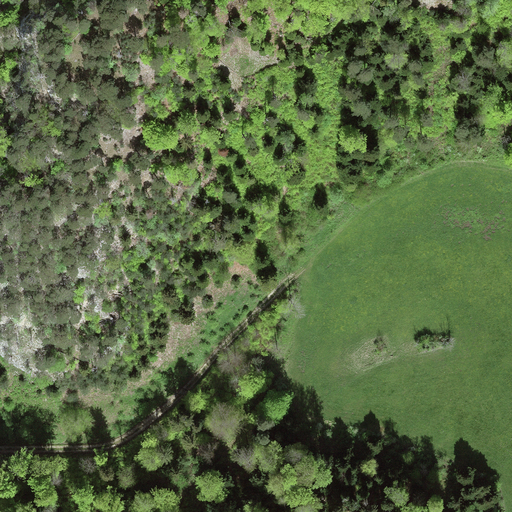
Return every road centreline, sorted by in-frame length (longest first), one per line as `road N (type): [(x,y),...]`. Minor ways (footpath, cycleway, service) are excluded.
road 1 (track): [(0,448),(92,447),(125,438),(306,265)]
road 2 (track): [(306,265),(276,372),(166,511)]
